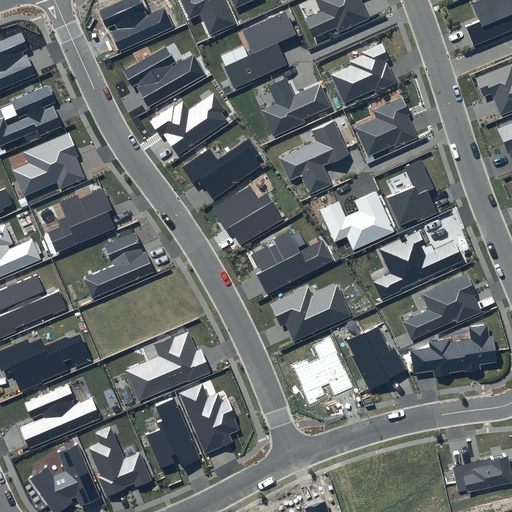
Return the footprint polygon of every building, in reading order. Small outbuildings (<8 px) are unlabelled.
[(140,0),(122,0),(99,11),(107,29),(115,25),(117,29),(111,32),(119,51),(173,27),(164,8),(147,15),(140,0)] [(180,0),(189,19),(199,14),(209,35),(235,24),(224,0),(180,0)] [(315,0),(321,12),(304,19),(313,38),(336,28),(338,32),(369,18),(361,0),(315,0)] [(511,0),(483,0),(472,5),(479,21),(466,27),(473,46),(511,29),(511,0)] [(285,11),(242,31),(252,53),(224,66),(234,88),(287,65),(277,43),(296,35),(285,11)] [(21,32),(0,41),(0,89),(35,74),(25,51),(29,49),(21,32)] [(349,61),(351,65),(330,74),(344,103),(374,89),(376,92),(396,83),(386,61),(390,59),(382,43),(362,52),(363,55),(349,61)] [(165,47),(123,71),(132,87),(136,85),(149,107),(205,74),(193,55),(176,65),(165,47)] [(511,63),(476,78),(483,96),(491,93),(500,115),(511,110),(511,63)] [(276,104),(262,110),(274,136),(305,122),(304,119),(331,107),(320,84),(294,95),(286,77),(267,86),(276,104)] [(7,125),(4,117),(0,118),(0,146),(38,130),(40,135),(60,126),(52,108),(44,111),(42,107),(55,102),(47,85),(10,101),(18,119),(26,116),(27,117),(7,125)] [(181,100),(150,122),(160,137),(163,135),(177,155),(227,121),(221,112),(225,110),(213,93),(189,110),(181,100)] [(402,97),(373,110),(376,118),(354,127),(367,157),(394,145),(395,147),(418,137),(408,116),(410,114),(402,97)] [(316,141),(279,158),(289,181),(300,175),(309,195),(331,184),(323,166),(349,154),(333,119),(311,130),(316,141)] [(511,123),(499,129),(511,160),(511,123)] [(69,132),(23,152),(28,163),(13,170),(24,196),(56,182),(59,190),(86,178),(76,157),(79,156),(69,132)] [(210,148),(181,167),(193,184),(200,179),(213,198),(261,166),(255,157),(259,154),(248,138),(218,159),(210,148)] [(421,160),(404,167),(413,186),(387,198),(399,226),(416,219),(417,222),(438,213),(428,192),(434,189),(421,160)] [(250,186),(212,208),(225,230),(230,227),(240,245),(283,219),(267,193),(257,199),(250,186)] [(78,194),(59,202),(65,217),(57,220),(60,228),(48,233),(57,252),(115,228),(108,212),(112,210),(103,188),(79,198),(78,194)] [(0,212),(4,211),(3,208),(12,204),(6,189),(0,190),(0,212)] [(339,201),(320,210),(335,242),(347,236),(353,250),(394,231),(376,191),(354,201),(358,211),(346,216),(339,201)] [(5,225),(0,227),(0,276),(41,259),(32,239),(9,249),(8,246),(13,244),(5,225)] [(268,246),(253,254),(262,272),(257,274),(267,294),(333,260),(323,240),(300,251),(290,231),(273,240),(275,244),(269,247),(268,246)] [(418,231),(379,249),(390,274),(373,282),(381,299),(463,261),(454,241),(434,250),(432,244),(426,247),(418,231)] [(134,233),(105,246),(113,266),(83,279),(92,298),(154,272),(145,252),(142,253),(134,233)] [(467,273),(421,294),(428,309),(402,322),(411,341),(455,321),(456,324),(482,312),(474,296),(477,294),(467,273)] [(37,275),(0,290),(0,309),(7,306),(10,312),(0,316),(0,337),(67,308),(59,290),(42,298),(40,293),(44,292),(37,275)] [(308,287),(270,304),(280,326),(286,324),(294,341),(351,315),(337,285),(312,296),(308,287)] [(429,347),(410,350),(414,374),(433,371),(434,377),(481,370),(480,364),(496,362),(492,336),(489,337),(487,324),(469,327),(470,339),(451,342),(451,338),(428,341),(429,347)] [(377,325),(347,341),(355,356),(353,357),(369,390),(407,371),(395,348),(390,351),(377,325)] [(188,331),(153,346),(158,356),(125,370),(139,402),(211,372),(201,349),(197,351),(188,331)] [(27,339),(0,351),(0,366),(2,371),(10,367),(21,390),(68,370),(64,361),(69,359),(74,369),(92,361),(81,334),(68,339),(67,337),(45,346),(41,338),(29,343),(27,339)] [(307,358),(292,365),(310,404),(317,401),(315,398),(324,394),(320,387),(329,383),(335,395),(352,387),(329,337),(313,344),(319,358),(309,362),(307,358)] [(201,383),(179,393),(205,455),(233,443),(229,434),(239,430),(234,420),(236,419),(228,399),(222,402),(218,392),(207,397),(201,383)] [(68,384),(25,403),(31,418),(42,414),(44,418),(20,428),(29,449),(100,418),(91,399),(74,406),(72,401),(75,400),(68,384)] [(174,398),(156,405),(162,420),(157,422),(160,429),(145,435),(159,469),(174,463),(171,456),(176,454),(181,467),(200,459),(174,398)] [(454,412),(415,431),(412,423),(394,432),(397,440),(400,438),(410,459),(464,433),(454,412)] [(110,426),(95,433),(100,443),(88,448),(100,476),(98,477),(107,497),(125,489),(125,488),(134,484),(136,488),(152,481),(140,452),(124,459),(110,426)] [(47,466),(30,479),(53,511),(59,511),(72,502),(70,499),(76,497),(80,508),(101,499),(77,443),(57,452),(65,471),(54,476),(47,466)] [(507,455),(452,467),(458,492),(467,490),(467,493),(511,482),(511,458),(509,460),(507,455)] [(329,511),(325,500),(304,508),(305,511),(329,511)]
